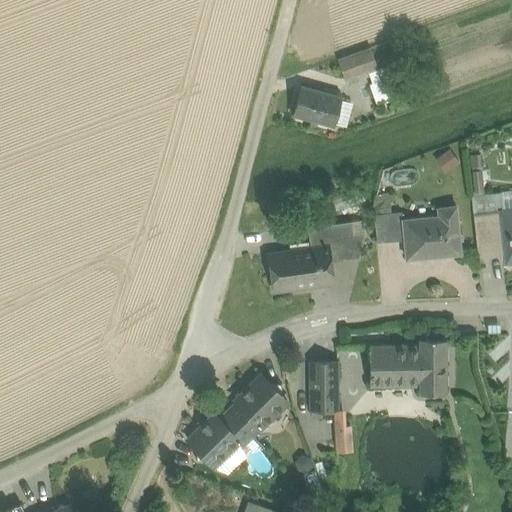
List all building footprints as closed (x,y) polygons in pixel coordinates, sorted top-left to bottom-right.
[(358,52),(366,73),(377,69),(370,48),(358,52)] [(358,52),(338,60),(345,81),(366,73),(358,52)] [(377,69),(366,73),(378,108),(404,98),(392,64),(377,69)] [(344,98),(300,86),(292,115),(336,127),(344,98)] [(344,98),(336,127),(351,131),(359,102),(344,98)] [(442,159),(437,162),(438,169),(444,171),(449,167),(448,161),(442,159)] [(481,171),(473,172),(475,192),(483,191),(481,171)] [(359,187),(326,198),(331,213),(364,201),(359,187)] [(372,192),(373,211),(391,209),(390,191),(372,192)] [(497,195),(471,197),(473,214),(489,213),(499,211),(497,195)] [(439,216),(402,220),(406,259),(461,254),(456,206),(438,208),(439,216)] [(511,210),(500,211),(503,232),(505,255),(506,263),(511,262),(511,210)] [(499,211),(489,213),(492,233),(503,232),(500,211),(499,211)] [(489,213),(473,214),(478,258),(494,256),(492,233),(489,213)] [(391,214),(374,216),(376,243),(394,242),(391,214)] [(307,227),(311,248),(328,246),(330,262),(359,259),(366,232),(364,220),(307,227)] [(503,232),(492,233),(494,256),(505,255),(503,232)] [(311,248),(268,254),(270,267),(274,266),(278,292),(280,292),(280,290),(313,285),(314,286),(330,284),(331,285),(333,284),(330,262),(328,246),(311,248)] [(446,341),(419,340),(419,345),(419,387),(419,388),(419,394),(446,394),(446,341)] [(419,387),(419,345),(369,346),(370,387),(419,387)] [(338,361),(309,362),(310,412),(335,411),(339,411),(338,361)] [(270,384),(261,375),(235,400),(237,403),(261,428),(279,410),(273,404),(281,395),(281,384),(270,384)] [(261,428),(237,403),(228,411),(253,436),(261,428)] [(253,436),(228,411),(220,419),(240,441),(240,442),(243,445),(253,436)] [(339,411),(335,411),(335,447),(345,447),(344,411),(339,411)] [(220,419),(214,414),(187,440),(197,449),(196,460),(208,461),(216,452),(222,459),(240,442),(240,441),(220,419)] [(309,453),(298,457),(306,483),(318,479),(309,453)]
